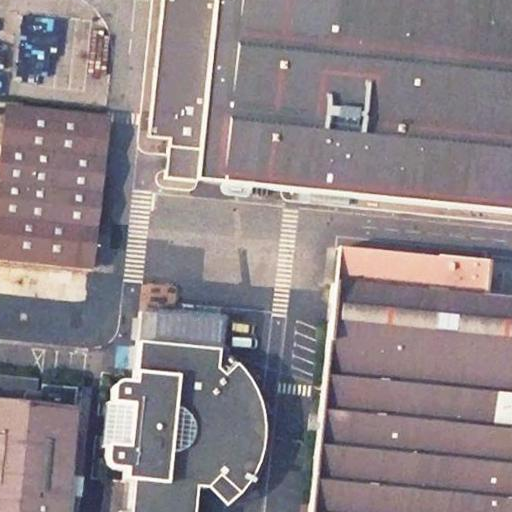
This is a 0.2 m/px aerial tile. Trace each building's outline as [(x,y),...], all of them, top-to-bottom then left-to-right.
[(511,0),(165,0),(150,133),(170,135),(166,173),(253,183),(252,189),(267,191),(268,184),(511,209),(511,0)] [(0,165),(0,263),(90,274),(95,228),(98,193),(102,159),(106,124),(6,112),(2,148),(0,165)] [(332,283),(308,511),(511,511),(511,301),(484,298),(487,263),(435,258),(336,248),(332,283)] [(0,263),(0,294),(86,303),(90,274),(0,263)] [(118,511),(191,511),(194,488),(204,489),(216,477),(235,496),(245,485),(254,468),(258,457),(261,441),(261,424),(259,408),(254,393),(246,378),(239,369),(232,362),(223,375),(214,369),(219,319),(139,311),(131,384),(115,382),(113,383),(111,385),(110,387),(108,403),(103,402),(99,447),(104,447),(102,463),(103,465),(104,467),(107,469),(123,470),(122,480),(130,481),(127,511),(119,511),(118,511)] [(73,410),(75,388),(26,383),(26,380),(0,377),(0,511),(64,511),(65,509),(63,509),(65,488),(67,488),(67,484),(65,484),(67,461),(69,462),(69,459),(68,459),(70,437),(72,438),(72,435),(70,435),(73,412),(74,413),(74,410),(73,410)]
